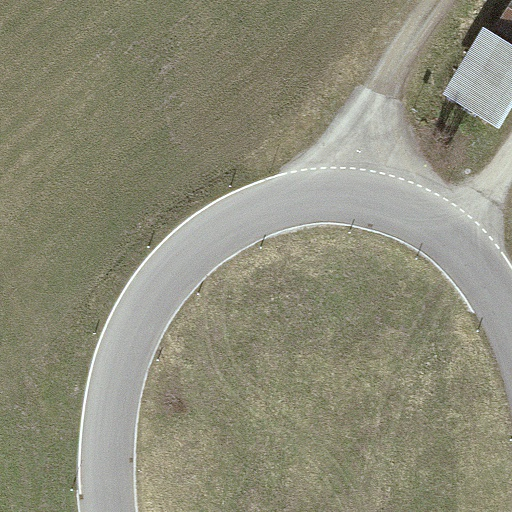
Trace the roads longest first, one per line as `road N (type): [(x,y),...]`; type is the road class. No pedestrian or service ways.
road 1 (tertiary): [(106,511),(108,411),(141,311),(199,242),(240,219),(283,202),(324,200),(424,224),(479,274),(511,334)]
road 2 (track): [(350,202),(383,79),(430,0)]
road 3 (track): [(479,274),(492,171),(511,138)]
